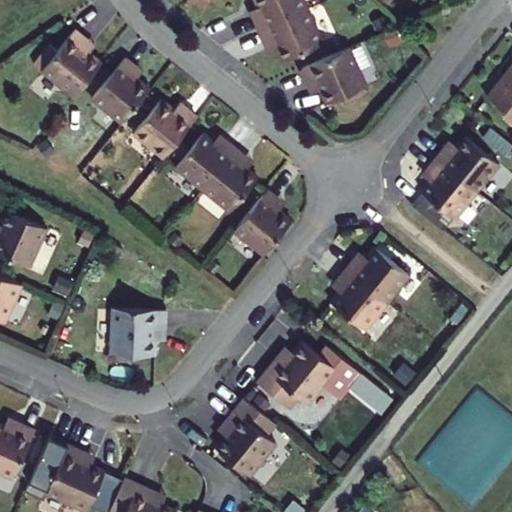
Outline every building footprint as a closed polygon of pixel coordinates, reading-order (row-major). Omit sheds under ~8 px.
[(252,23),(299,1),(298,0),(250,0),(247,2),(250,8),(245,10),(252,23)] [(299,1),(252,23),(258,37),(262,35),(265,41),(269,39),(275,51),(314,33),(299,1)] [(67,23),(34,64),(66,90),(94,57),(81,47),(84,43),(76,37),(79,33),(67,23)] [(319,97),(359,79),(341,40),(293,62),(300,77),(304,75),(308,84),(312,82),(319,97)] [(511,41),(500,57),(504,60),(499,66),(495,63),(477,85),(511,112),(511,111),(511,41)] [(130,61),(117,51),(85,92),(115,117),(143,83),(129,72),(132,69),(127,65),(130,61)] [(500,57),(495,63),(499,66),(504,60),(500,57)] [(158,150),(190,110),(178,99),(175,103),(170,99),(167,102),(154,92),(127,126),(158,150)] [(196,182),(229,141),(217,132),(215,135),(210,131),(207,135),(196,126),(169,160),(196,182)] [(430,150),(471,183),(493,156),(459,128),(450,139),(447,136),(443,141),(439,138),(430,150)] [(229,141),(196,182),(223,204),(251,170),(240,162),(243,158),(238,154),(241,151),(229,141)] [(471,183),(430,150),(420,162),(424,165),(420,170),(423,173),(415,183),(449,210),(471,183)] [(269,173),(236,214),(266,239),(293,205),(281,194),(283,191),(278,187),(281,183),(269,173)] [(0,251),(21,260),(37,221),(0,205),(0,251)] [(339,261),(380,294),(402,267),(368,240),(359,250),(356,247),(352,252),(348,250),(339,261)] [(380,294),(339,261),(330,273),(333,276),(329,281),(332,284),(324,294),(358,321),(380,294)] [(0,307),(12,278),(0,273),(0,307)] [(164,321),(164,305),(111,304),(111,350),(155,350),(155,335),(155,321),(164,321)] [(164,335),(164,321),(155,321),(155,335),(164,335)] [(276,354),(256,379),(288,404),(298,392),(307,399),(335,364),(301,337),(292,349),(283,360),(276,354)] [(285,343),(276,354),(283,360),(292,349),(285,343)] [(277,420),(244,395),(225,420),(228,423),(222,431),(226,433),(216,446),(251,473),(276,440),(267,433),(277,420)] [(4,413),(0,421),(13,427),(17,419),(4,413)] [(0,468),(11,474),(32,425),(17,419),(13,427),(0,421),(0,468)] [(80,446),(64,439),(44,488),(86,506),(103,465),(89,460),(76,454),(80,446)] [(93,451),(80,446),(76,454),(89,460),(93,451)] [(0,473),(0,484),(5,486),(8,476),(0,473)] [(148,492),(119,479),(104,511),(170,511),(171,511),(157,505),(144,500),(148,492)] [(160,498),(148,492),(144,500),(157,505),(160,498)]
